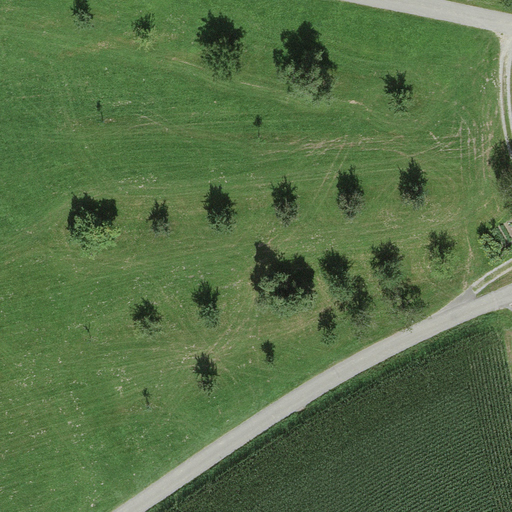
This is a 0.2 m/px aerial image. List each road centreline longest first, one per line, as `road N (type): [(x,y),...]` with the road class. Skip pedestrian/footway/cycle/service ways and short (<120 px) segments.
road 1 (unclassified): [(131,511),(360,361),(511,293)]
road 2 (unclassified): [(511,24),(390,0)]
